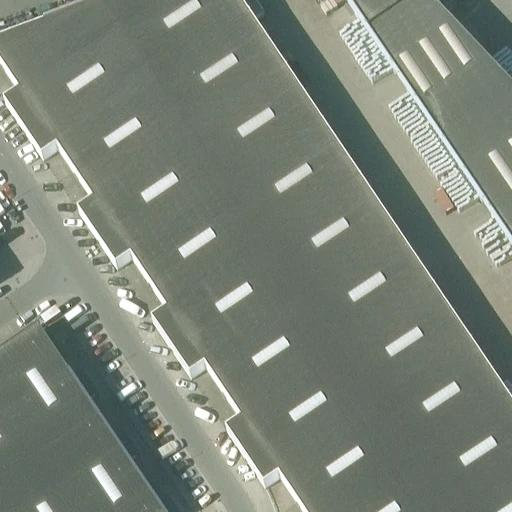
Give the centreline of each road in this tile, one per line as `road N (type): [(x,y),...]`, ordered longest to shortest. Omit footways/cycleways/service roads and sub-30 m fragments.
road 1 (unclassified): [(241,511),(82,273)]
road 2 (unclassified): [(82,273),(0,143)]
